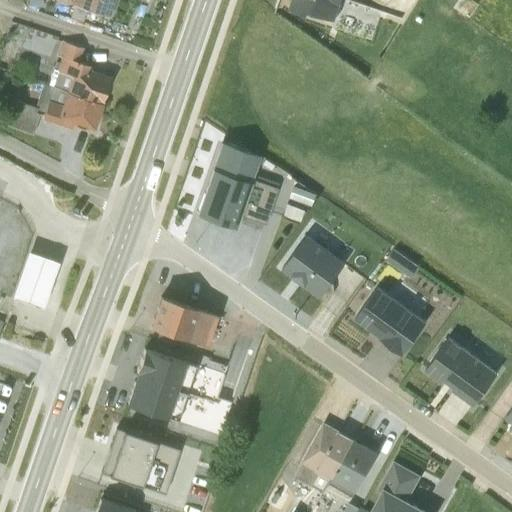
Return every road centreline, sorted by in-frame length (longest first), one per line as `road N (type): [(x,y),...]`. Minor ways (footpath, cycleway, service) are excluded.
road 1 (unclassified): [(511,485),(179,254),(125,231)]
road 2 (primary): [(125,231),(28,511)]
road 3 (primary): [(204,0),(131,217)]
road 4 (unclassified): [(131,217),(0,148)]
